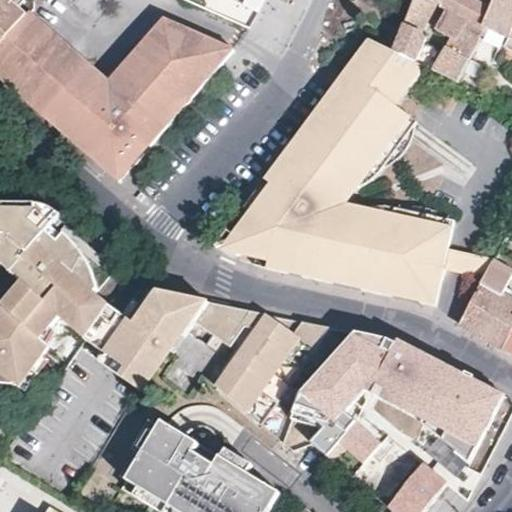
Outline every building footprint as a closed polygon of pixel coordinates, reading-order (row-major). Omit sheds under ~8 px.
[(0,0),(0,47),(29,14),(21,7),(13,0),(0,0)] [(415,0),(405,27),(422,34),(436,5),(440,7),(443,0),(415,0)] [(450,0),(446,9),(438,30),(456,38),(460,40),(466,25),(482,33),(484,26),(491,12),(470,2),(466,0),(450,0)] [(450,0),(443,0),(440,7),(446,9),(450,0)] [(511,0),(495,0),(494,3),(491,12),(484,26),(508,37),(511,28),(511,0)] [(0,60),(9,68),(2,76),(29,100),(36,92),(49,104),(62,115),(56,123),(83,147),(120,144),(119,132),(128,123),(151,143),(189,100),(235,48),(163,10),(102,78),(97,74),(101,69),(33,9),(29,14),(0,47),(0,60)] [(441,60),(432,72),(458,84),(482,33),(466,25),(460,40),(456,38),(441,60)] [(405,27),(394,54),(417,64),(428,40),(422,34),(405,27)] [(511,28),(508,37),(499,56),(511,62),(511,28)] [(413,126),(416,122),(395,107),(389,103),(403,83),(409,88),(424,68),(417,64),(394,54),(369,41),(337,85),(342,89),(326,111),(320,107),(302,132),(307,136),(291,159),(285,155),(278,164),(266,181),(272,185),(264,196),(258,191),(245,209),(250,213),(267,225),(279,208),(293,218),(297,217),(308,203),(302,198),(324,168),(356,191),(359,188),(374,167),(380,171),(382,168),(413,126)] [(0,60),(0,74),(2,76),(9,68),(0,60)] [(395,107),(409,88),(403,83),(389,103),(395,107)] [(326,111),(342,89),(337,85),(320,107),(326,111)] [(36,92),(29,100),(43,112),(49,104),(36,92)] [(49,104),(43,112),(56,123),(62,115),(49,104)] [(120,144),(83,147),(95,157),(121,156),(122,175),(126,171),(130,166),(151,143),(128,123),(119,132),(120,144)] [(401,154),(405,149),(408,143),(410,138),(412,132),(413,126),(382,168),(387,166),(392,162),(397,159),(401,154)] [(291,159),(307,136),(302,132),(285,155),(291,159)] [(121,156),(95,157),(119,179),(122,175),(121,156)] [(371,181),(376,176),(380,171),(374,167),(359,188),(365,185),(371,181)] [(355,248),(364,209),(346,205),(356,191),(324,168),(302,198),(308,203),(297,217),(293,218),(279,208),(267,225),(250,213),(234,235),(239,239),(228,243),(223,250),(256,257),(258,246),(268,242),(273,244),(293,248),(297,231),(302,229),(319,233),(317,239),(355,248)] [(264,196),(272,185),(266,181),(258,191),(264,196)] [(392,215),(394,208),(390,208),(386,207),(380,207),(375,207),(369,208),(364,209),(392,215)] [(435,211),(428,209),(421,207),(418,207),(413,207),(409,207),(406,207),(403,208),(398,209),(448,221),(446,219),(442,215),(435,211)] [(0,271),(6,275),(40,225),(42,221),(23,208),(7,209),(0,208),(0,271)] [(448,248),(453,222),(448,221),(398,209),(394,208),(392,215),(364,209),(355,248),(317,239),(319,233),(302,229),(297,231),(293,248),(273,244),(268,242),(258,246),(256,257),(254,262),(272,269),(289,273),(290,266),(303,269),(302,276),(333,284),(334,277),(363,283),(361,290),(392,297),(394,291),(421,297),(419,304),(435,308),(443,269),(448,248)] [(40,225),(6,275),(18,284),(34,261),(53,234),(40,225)] [(4,344),(0,341),(0,385),(5,386),(20,381),(22,383),(43,351),(48,344),(45,342),(40,338),(50,325),(55,317),(87,339),(111,304),(90,287),(91,285),(94,281),(94,277),(91,268),(89,263),(85,258),(82,252),(78,248),(73,243),(67,238),(55,229),(53,234),(34,261),(51,272),(47,277),(44,275),(42,278),(39,276),(35,281),(38,284),(34,291),(36,293),(31,302),(24,297),(7,322),(5,327),(5,330),(7,334),(9,337),(4,344)] [(239,239),(234,235),(229,231),(217,247),(228,243),(239,239)] [(471,276),(476,256),(448,248),(443,269),(471,276)] [(484,280),(494,260),(476,256),(471,276),(484,280)] [(511,297),(504,294),(507,288),(511,278),(511,269),(494,260),(484,280),(459,327),(462,329),(501,351),(511,332),(511,297)] [(34,261),(18,284),(2,309),(0,307),(0,341),(4,344),(9,337),(7,334),(5,330),(5,327),(7,322),(24,297),(31,302),(36,293),(34,291),(38,284),(35,281),(39,276),(42,278),(44,275),(47,277),(51,272),(34,261)] [(302,276),(303,269),(290,266),(289,273),(302,276)] [(363,283),(334,277),(333,284),(361,290),(363,283)] [(111,304),(87,339),(107,353),(129,367),(123,375),(142,388),(169,347),(173,350),(188,330),(195,320),(212,333),(230,345),(255,311),(209,301),(150,288),(142,301),(134,296),(124,312),(111,304)] [(419,304),(421,297),(394,291),(392,297),(419,304)] [(255,311),(230,345),(234,348),(239,352),(250,336),(257,327),(256,325),(265,313),(255,311)] [(330,327),(265,313),(256,325),(257,327),(261,330),(254,340),(250,336),(239,352),(232,361),(231,363),(235,366),(229,375),(225,372),(215,385),(260,423),(330,327)] [(50,325),(40,338),(45,342),(54,328),(50,325)] [(257,327),(250,336),(254,340),(261,330),(257,327)] [(460,483),(504,398),(396,336),(354,327),(299,388),(292,418),(332,422),(347,402),(365,390),(371,395),(365,403),(460,483)] [(511,332),(501,351),(511,357),(511,332)] [(239,352),(234,348),(226,358),(232,361),(239,352)] [(43,351),(22,383),(27,386),(48,355),(43,351)] [(129,367),(107,353),(102,361),(123,375),(129,367)] [(219,368),(225,372),(231,363),(232,361),(226,358),(219,368)] [(231,363),(225,372),(229,375),(235,366),(231,363)] [(332,422),(313,446),(393,511),(426,511),(447,486),(347,402),(332,422)] [(167,423),(130,483),(142,491),(176,511),(273,511),(283,496),(254,478),(225,461),(224,460),(219,468),(198,455),(203,446),(167,423)] [(231,452),(225,461),(254,478),(259,469),(231,452)] [(176,511),(142,491),(137,499),(158,511),(176,511)]
